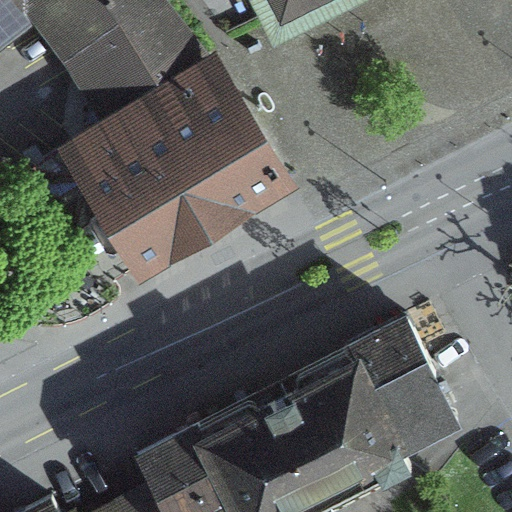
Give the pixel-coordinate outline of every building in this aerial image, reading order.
[(0,0),(0,35),(44,2),(80,47),(87,43),(92,52),(73,63),(99,106),(119,94),(113,85),(143,67),(150,78),(164,81),(200,59),(182,30),(157,0),(0,0)] [(264,0),(270,11),(276,22),(320,0),(264,0)] [(200,59),(164,81),(172,92),(98,138),(92,128),(47,156),(87,222),(105,211),(139,267),(208,225),(285,179),(230,90),(227,92),(203,57),(200,59)] [(344,344),(347,349),(348,348),(392,434),(445,406),(428,373),(433,371),(404,313),(356,338),(344,344)] [(270,389),(198,426),(241,511),(281,511),(401,451),(392,434),(348,348),(347,349),(270,389)] [(154,484),(117,504),(121,511),(241,511),(198,426),(195,421),(137,451),(154,484)] [(57,511),(49,496),(18,511),(57,511)]
